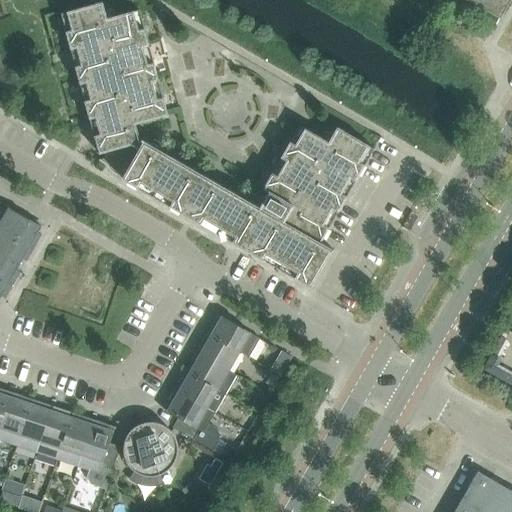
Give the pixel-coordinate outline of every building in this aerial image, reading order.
[(471,0),(500,16),(509,0),(471,0)] [(61,13),(99,153),(104,151),(106,159),(101,161),(109,170),(117,176),(118,169),(125,173),(122,178),(310,286),(332,250),(320,242),(374,149),(336,127),(328,142),(299,125),(263,188),(268,192),(259,207),(142,141),(140,141),(135,124),(167,115),(139,9),(106,18),(102,2),(61,13)] [(41,226),(9,208),(0,223),(0,298),(15,273),(18,275),(38,240),(34,238),(41,226)] [(218,314),(206,333),(238,351),(249,357),(260,338),(218,315),(219,314),(218,314)] [(206,333),(196,352),(227,370),(238,351),(206,333)] [(500,338),(491,354),(498,357),(506,342),(500,338)] [(196,352),(185,371),(224,393),(234,374),(227,370),(196,352)] [(490,356),(484,368),(511,383),(511,374),(494,365),(497,360),(490,356)] [(185,371),(174,389),(213,412),(224,393),(185,371)] [(280,376),(272,372),(266,383),(274,387),(280,376)] [(0,424),(11,392),(0,388),(0,424)] [(213,412),(174,389),(163,409),(164,410),(164,409),(178,417),(195,427),(195,426),(200,429),(193,439),(210,449),(210,448),(209,447),(212,440),(212,435),(211,431),(209,426),(206,424),(213,412)] [(269,394),(262,390),(251,409),(259,413),(269,394)] [(11,392),(0,424),(0,439),(16,445),(31,399),(11,392)] [(16,445),(36,452),(52,406),(31,399),(16,445)] [(72,413),(52,406),(36,452),(57,459),(72,413)] [(57,459),(77,466),(93,420),(72,413),(57,459)] [(178,417),(173,427),(193,439),(200,429),(195,426),(195,427),(178,417)] [(93,420),(77,466),(89,470),(87,477),(91,484),(105,489),(112,470),(100,466),(102,461),(108,443),(113,428),(114,428),(114,427),(93,420)] [(141,424),(160,474),(165,472),(169,468),(173,464),(175,459),(177,454),(177,449),(177,444),(175,439),(173,435),(171,431),(167,428),(163,425),(159,423),(156,422),(150,422),(146,422),(141,424)] [(164,484),(160,474),(141,424),(135,426),(131,430),(128,434),(125,439),(123,449),(125,459),(128,464),(131,468),(136,472),(131,481),(137,484),(147,486),(157,486),(164,484)] [(102,461),(100,466),(112,470),(113,465),(119,447),(108,443),(102,461)] [(511,511),(511,490),(477,471),(453,511),(511,511)]
